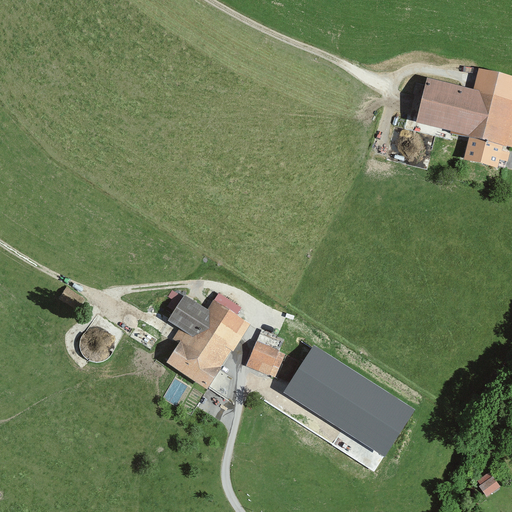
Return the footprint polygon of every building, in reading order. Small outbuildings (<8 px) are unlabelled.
[(464,159),(506,169),(511,144),(511,76),(479,68),(476,79),(474,89),(427,77),(416,123),(469,136),(464,159)] [(63,299),(79,309),(85,299),(69,289),(63,299)] [(169,364),(212,389),(250,324),(219,305),(214,313),(176,291),(162,299),(156,309),(189,329),(169,364)] [(260,344),(251,365),(276,375),(285,354),(260,344)] [(312,344),(281,393),(387,457),(417,408),(312,344)] [(492,470),(477,477),(486,495),(501,487),(492,470)]
